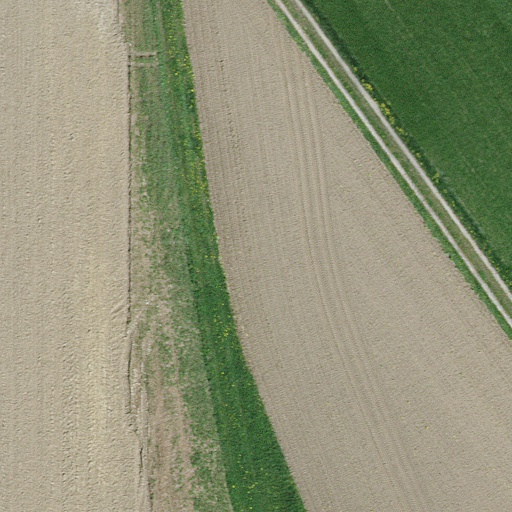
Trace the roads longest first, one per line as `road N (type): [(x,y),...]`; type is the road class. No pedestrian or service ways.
road 1 (track): [(155,0),(239,511)]
road 2 (track): [(511,336),(257,0)]
